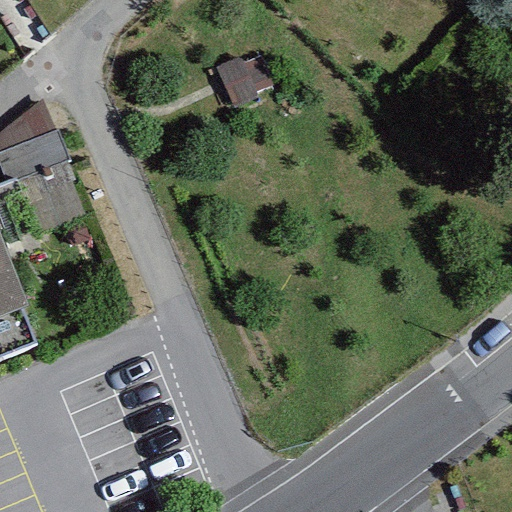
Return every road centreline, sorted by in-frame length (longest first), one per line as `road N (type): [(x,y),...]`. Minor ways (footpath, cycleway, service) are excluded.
road 1 (residential): [(262,511),(81,80),(87,40),(125,0)]
road 2 (residential): [(511,360),(318,511)]
